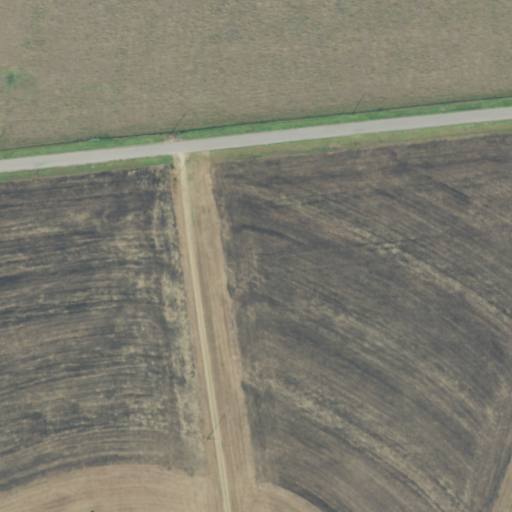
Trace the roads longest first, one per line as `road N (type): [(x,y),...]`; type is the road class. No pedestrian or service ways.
road 1 (residential): [(0,165),(511,112)]
road 2 (residential): [(185,146),(229,511)]
